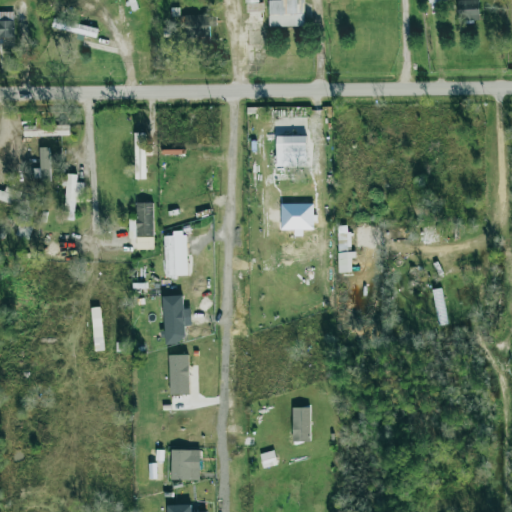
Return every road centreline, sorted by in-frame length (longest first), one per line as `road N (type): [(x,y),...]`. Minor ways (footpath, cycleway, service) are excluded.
road 1 (residential): [(0,91),(511,83)]
road 2 (residential): [(238,511),(235,0)]
